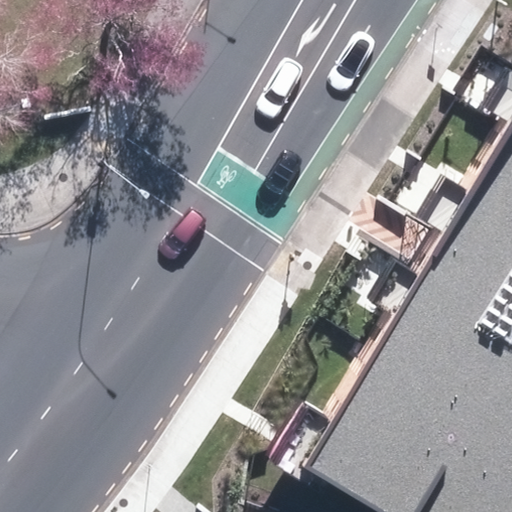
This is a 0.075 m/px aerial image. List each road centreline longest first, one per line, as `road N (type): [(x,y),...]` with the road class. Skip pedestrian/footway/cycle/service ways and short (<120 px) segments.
road 1 (secondary): [(365,0),(301,88),(194,202)]
road 2 (secondary): [(194,202),(49,401)]
road 3 (secondary): [(194,202),(219,51),(255,0)]
